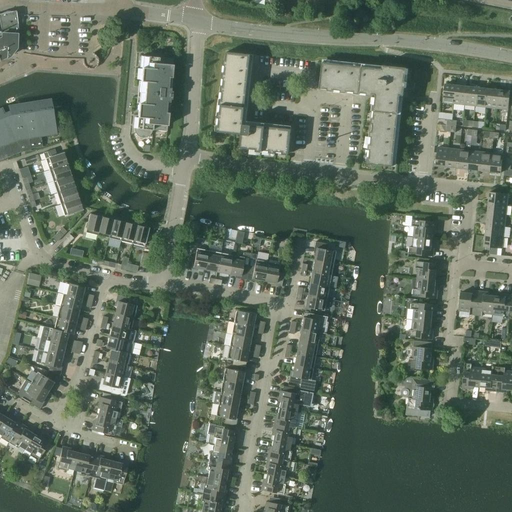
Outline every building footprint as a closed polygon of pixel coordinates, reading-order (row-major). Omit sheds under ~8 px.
[(0,14),(0,61),(9,57),(16,48),(17,26),(16,12),(7,12),(0,14)] [(251,55),(227,52),(218,132),(242,135),(241,146),(248,147),(248,149),(289,153),(291,129),(243,124),(251,55)] [(171,100),(172,91),(170,91),(173,59),(141,56),(134,129),(134,131),(135,133),(136,135),(138,137),(140,138),(142,138),(145,138),(147,138),(149,136),(150,135),(152,133),(152,130),(167,132),(170,100),(171,100)] [(376,95),(369,164),(393,167),(400,95),(404,96),(407,68),(383,65),(382,69),(323,63),(320,87),(320,89),(362,93),(376,95)] [(454,104),(456,86),(445,84),(443,103),(454,104)] [(465,105),(467,87),(456,86),(454,104),(465,105)] [(467,87),(465,105),(475,106),(477,88),(467,87)] [(486,108),(488,89),(477,88),(475,106),(486,108)] [(497,109),(499,90),(488,89),(486,108),(497,109)] [(510,92),(499,90),(497,109),(508,110),(510,92)] [(0,160),(19,153),(31,151),(30,149),(42,147),(41,137),(57,134),(52,109),(10,115),(0,119),(0,160)] [(447,167),(449,149),(438,148),(436,166),(447,167)] [(54,149),(43,153),(49,170),(67,164),(63,153),(56,155),(54,149)] [(458,168),(460,150),(449,149),(447,167),(458,168)] [(468,170),(470,151),(460,150),(458,168),(468,170)] [(479,171),(481,152),(470,151),(468,170),(479,171)] [(490,172),(492,154),(481,152),(479,171),(490,172)] [(492,154),(490,172),(501,173),(503,155),(492,154)] [(26,165),(39,161),(37,155),(24,159),(26,165)] [(53,182),(71,176),(67,164),(49,170),(53,182)] [(56,193),(75,187),(71,176),(53,182),(56,193)] [(60,205),(79,198),(75,187),(56,193),(60,205)] [(488,203),(507,205),(508,194),(490,192),(488,203)] [(82,210),(79,198),(60,205),(64,216),(82,210)] [(487,214),(506,216),(507,205),(488,203),(487,214)] [(97,236),(102,217),(90,214),(85,233),(97,236)] [(486,225),(505,227),(506,216),(487,214),(486,225)] [(109,239),(113,220),(102,217),(97,236),(109,239)] [(120,241),(125,223),(113,220),(109,239),(120,241)] [(414,227),(413,237),(432,239),(433,229),(436,229),(437,222),(412,220),(411,227),(414,227)] [(132,244),(137,225),(125,223),(120,241),(132,244)] [(149,228),(137,225),(132,244),(144,247),(149,228)] [(485,236),(503,238),(505,227),(486,225),(485,236)] [(57,242),(67,232),(62,228),(53,238),(57,242)] [(64,249),(73,238),(69,234),(59,244),(64,249)] [(502,249),(503,238),(485,236),(484,247),(490,247),(498,248),(502,249)] [(432,239),(413,237),(412,248),(409,247),(408,254),(433,257),(434,250),(431,250),(432,239)] [(314,260),(333,264),(335,252),(326,250),(327,244),(315,242),(314,248),(316,249),(314,260)] [(232,255),(228,274),(240,277),(240,279),(246,280),(248,268),(251,253),(245,252),(244,258),(235,256),(237,246),(234,246),(232,255)] [(193,268),(205,270),(208,251),(196,249),(195,258),(189,257),(187,269),(193,270),(193,268)] [(220,253),(208,251),(205,270),(217,272),(220,253)] [(146,264),(148,254),(143,253),(140,264),(139,267),(145,268),(146,264)] [(232,255),(220,253),(217,272),(228,274),(232,255)] [(252,279),(264,281),(267,262),(255,260),(256,255),(251,253),(248,268),(246,280),(252,281),(252,279)] [(333,264),(314,260),(312,272),(331,276),(333,264)] [(280,264),(267,262),(264,281),(275,283),(275,286),(281,287),(284,275),(278,273),(280,264)] [(418,269),(417,279),(436,281),(437,271),(440,271),(440,264),(416,262),(415,268),(418,269)] [(331,276),(312,272),(309,284),(328,287),(331,276)] [(41,277),(29,273),(26,284),(38,287),(41,277)] [(436,281),(417,279),(416,289),(413,289),(412,296),(437,298),(437,292),(434,291),(436,281)] [(63,295),(81,299),(84,287),(66,283),(63,295)] [(328,287),(309,284),(308,293),(307,296),(326,299),(328,287)] [(476,316),(478,292),(472,291),(472,294),(461,293),(459,311),(469,312),(469,315),(476,316)] [(482,314),(493,315),(495,296),(484,295),(485,292),(478,292),(476,316),(482,317),(482,314)] [(81,299),(63,295),(58,293),(55,305),(60,306),(78,311),(81,299)] [(503,319),(509,320),(511,295),(505,294),(505,297),(495,296),(493,315),(503,316),(503,319)] [(115,313),(134,318),(137,306),(128,304),(129,298),(117,295),(115,301),(118,302),(115,313)] [(324,311),(326,299),(307,296),(305,308),(324,311)] [(414,310),(413,320),(431,322),(432,312),(435,312),(436,305),(411,303),(411,309),(414,310)] [(76,323),(78,311),(60,306),(57,318),(76,323)] [(236,311),(234,323),(253,326),(255,314),(236,311)] [(134,318),(115,313),(112,325),(131,330),(134,318)] [(301,330),(320,333),(325,334),(328,322),(326,322),(327,317),(321,316),(318,315),(308,313),(307,318),(303,318),(301,330)] [(68,333),(73,334),(76,323),(57,318),(54,329),(54,330),(68,333)] [(431,322),(413,320),(412,330),(409,330),(408,337),(432,339),(433,333),(430,332),(431,322)] [(253,326),(234,323),(231,335),(250,338),(253,326)] [(109,337),(132,342),(135,331),(131,330),(112,325),(109,337)] [(54,330),(54,329),(44,327),(41,339),(65,345),(68,333),(54,330)] [(320,333),(301,330),(298,341),(317,345),(320,333)] [(14,344),(19,334),(15,332),(10,342),(14,344)] [(250,338),(231,335),(229,346),(248,350),(250,338)] [(106,349),(111,350),(111,349),(125,353),(130,354),(132,342),(109,337),(106,349)] [(41,339),(38,350),(62,356),(65,345),(41,339)] [(317,345),(298,341),(296,353),(315,357),(317,345)] [(409,359),(408,370),(420,371),(420,369),(432,370),(433,361),(430,361),(432,349),(424,348),(425,342),(414,341),(413,347),(412,359),(409,359)] [(248,350),(229,346),(227,358),(246,362),(248,350)] [(129,356),(130,354),(125,353),(111,349),(111,350),(108,361),(127,366),(129,356)] [(60,368),(62,356),(38,350),(35,362),(49,366),(48,372),(60,377),(62,368),(60,368)] [(315,357),(296,353),(294,365),(313,369),(315,357)] [(127,366),(108,361),(105,373),(124,377),(127,366)] [(469,386),(480,387),(482,368),(471,367),(472,364),(465,364),(462,388),(469,389),(469,386)] [(313,369),(294,365),(292,376),(289,376),(288,382),(300,385),(299,389),(313,391),(315,381),(311,380),(313,369)] [(490,391),(496,392),(499,367),(492,367),(492,369),(482,368),(480,387),(490,388),(490,391)] [(511,390),(511,371),(505,371),(505,368),(499,367),(496,392),(502,392),(503,389),(511,390)] [(223,381),(241,384),(244,372),(225,369),(223,381)] [(55,384),(60,377),(48,372),(45,377),(37,372),(31,383),(47,393),(53,383),(55,384)] [(130,379),(124,377),(105,373),(102,384),(100,384),(99,390),(111,393),(111,394),(124,397),(126,395),(130,379)] [(430,401),(431,390),(435,390),(435,381),(399,377),(398,386),(405,387),(405,388),(403,389),(402,390),(401,392),(401,394),(402,396),(404,398),(408,398),(407,410),(419,411),(420,409),(432,410),(433,401),(430,401)] [(41,403),(47,393),(31,383),(26,380),(18,392),(19,397),(29,403),(40,409),(43,404),(41,403)] [(223,381),(220,393),(239,396),(241,384),(223,381)] [(280,400),(279,408),(297,412),(298,405),(310,407),(313,393),(299,390),(298,394),(294,394),(295,389),(283,386),(282,391),(280,391),(278,400),(280,400)] [(239,396),(220,393),(215,392),(213,403),(218,404),(237,408),(239,396)] [(98,414),(116,419),(117,412),(119,413),(122,403),(100,397),(98,406),(100,406),(98,414)] [(235,420),(237,408),(218,404),(216,416),(225,418),(224,424),(236,426),(237,420),(235,420)] [(275,416),(273,424),(296,428),(301,430),(304,413),(297,412),(279,408),(277,416),(275,416)] [(122,420),(116,419),(98,414),(96,422),(94,422),(92,430),(114,436),(116,426),(121,427),(122,420)] [(12,422),(5,417),(0,425),(0,435),(1,436),(0,438),(9,443),(21,424),(13,420),(12,422)] [(28,428),(21,424),(9,443),(17,449),(19,447),(24,450),(34,435),(27,430),(28,428)] [(296,428),(273,424),(272,433),(274,433),(272,441),(290,445),(292,438),(294,438),(296,428)] [(207,434),(206,443),(214,445),(232,448),(233,440),(235,440),(237,432),(215,427),(214,434),(209,433),(207,434)] [(41,439),(34,435),(24,450),(30,453),(29,456),(38,461),(50,442),(42,437),(41,439)] [(290,445),(272,441),(271,449),(269,449),(267,457),(289,461),(291,452),(289,451),(290,445)] [(232,448),(214,445),(213,451),(210,451),(208,461),(231,465),(232,457),(230,456),(232,448)] [(74,471),(78,453),(70,451),(71,449),(62,447),(57,469),(67,471),(67,469),(74,471)] [(86,455),(78,453),(74,471),(80,472),(80,475),(90,477),(95,455),(87,453),(86,455)] [(103,457),(95,455),(90,477),(96,478),(93,488),(104,491),(106,479),(111,461),(103,459),(103,457)] [(289,461),(267,457),(265,466),(268,466),(266,474),(284,478),(285,471),(288,471),(289,461)] [(48,464),(42,461),(39,469),(45,472),(48,464)] [(119,463),(111,461),(106,479),(113,480),(112,483),(123,485),(128,463),(119,461),(119,463)] [(231,465),(208,461),(206,471),(209,471),(208,478),(225,481),(227,473),(229,473),(231,465)] [(284,478),(266,474),(265,482),(262,482),(261,490),(283,495),(285,485),(283,484),(284,478)] [(225,481),(208,478),(206,484),(204,484),(202,494),(224,498),(226,490),(224,489),(225,481)] [(224,498),(202,494),(200,504),(203,504),(201,511),(208,511),(219,511),(221,506),(223,506),(224,498)] [(266,502),(264,511),(266,511),(265,511),(286,511),(288,506),(279,504),(280,499),(269,497),(268,502),(266,502)]
